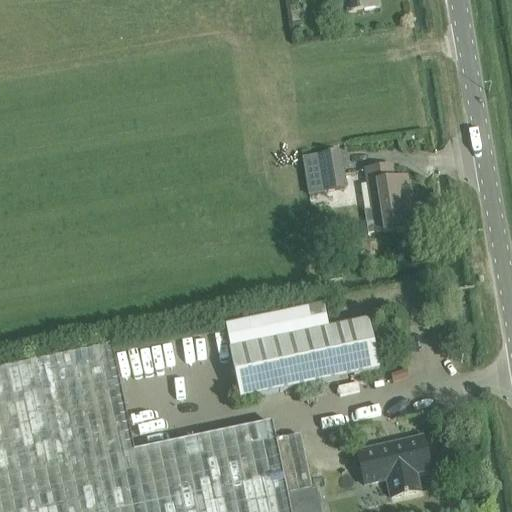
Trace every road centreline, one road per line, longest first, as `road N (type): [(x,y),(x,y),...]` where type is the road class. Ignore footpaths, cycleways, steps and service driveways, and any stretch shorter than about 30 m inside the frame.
road 1 (unknown): [(511,368),(301,415),(204,420),(181,405)]
road 2 (unclassified): [(511,303),(458,0)]
